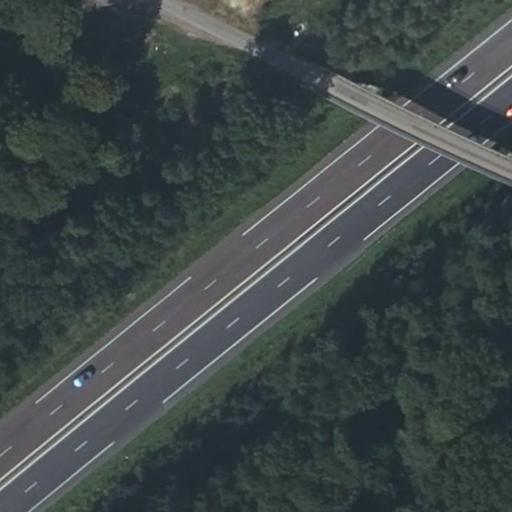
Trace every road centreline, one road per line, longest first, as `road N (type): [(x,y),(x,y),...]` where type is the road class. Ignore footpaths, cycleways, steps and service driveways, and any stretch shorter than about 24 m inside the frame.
road 1 (motorway): [(511,37),(0,464)]
road 2 (motorway): [(10,511),(511,103)]
road 3 (unclassified): [(271,51),(511,166)]
road 4 (residential): [(159,0),(271,51)]
